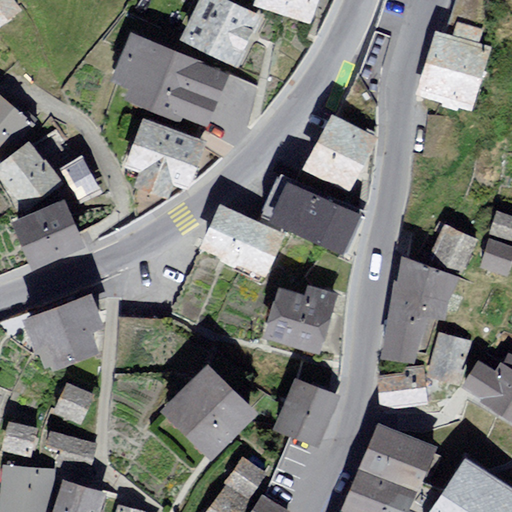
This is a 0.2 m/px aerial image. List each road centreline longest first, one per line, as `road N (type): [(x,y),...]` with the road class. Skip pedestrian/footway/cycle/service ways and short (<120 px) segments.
road 1 (residential): [(431,0),(402,78),(351,421),(305,511)]
road 2 (tertiary): [(0,306),(150,245),(200,210),(281,128),(340,43),(358,0)]
road 3 (residential): [(0,86),(77,117),(116,177),(118,208),(87,235),(93,247)]
